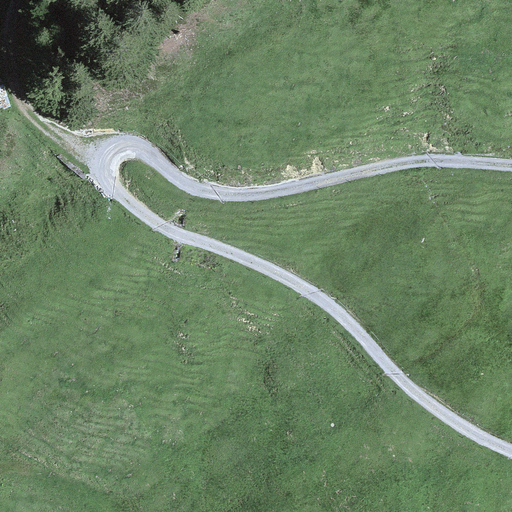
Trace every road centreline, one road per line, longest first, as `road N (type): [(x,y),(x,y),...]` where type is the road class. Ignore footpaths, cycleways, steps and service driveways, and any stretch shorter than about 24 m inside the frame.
road 1 (track): [(511,451),(440,413),(325,300),(159,224),(114,191),(102,160),(129,143),(188,186),(230,193),(426,161),(511,165)]
road 2 (track): [(10,0),(3,67),(17,95),(46,129),(102,160)]
road 3 (track): [(0,468),(56,477),(113,511)]
